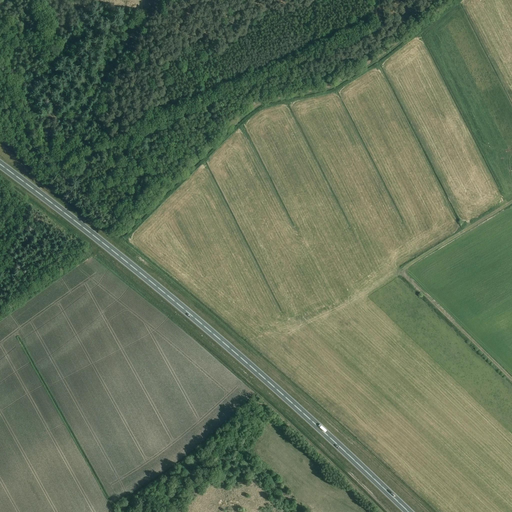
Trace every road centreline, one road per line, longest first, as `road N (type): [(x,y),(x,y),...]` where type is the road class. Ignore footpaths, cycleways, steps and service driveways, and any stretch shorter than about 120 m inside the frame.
road 1 (trunk): [(408,511),(257,372),(0,164)]
road 2 (track): [(511,201),(405,267),(404,275),(511,379)]
